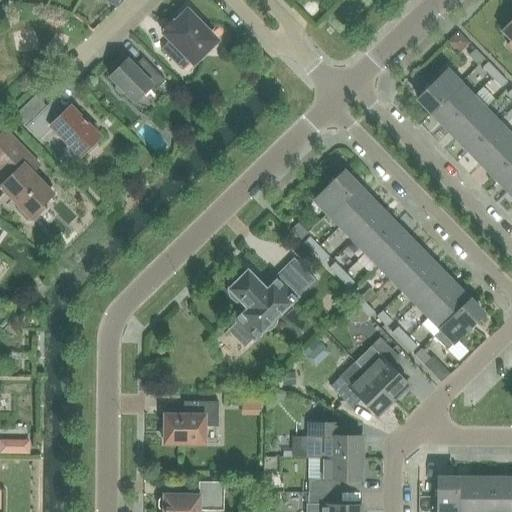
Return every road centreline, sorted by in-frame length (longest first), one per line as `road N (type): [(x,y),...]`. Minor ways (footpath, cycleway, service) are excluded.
road 1 (residential): [(106,511),(114,317),(329,105)]
road 2 (residential): [(329,105),(511,292)]
road 3 (residential): [(511,248),(351,83)]
road 4 (residential): [(409,437),(511,327)]
